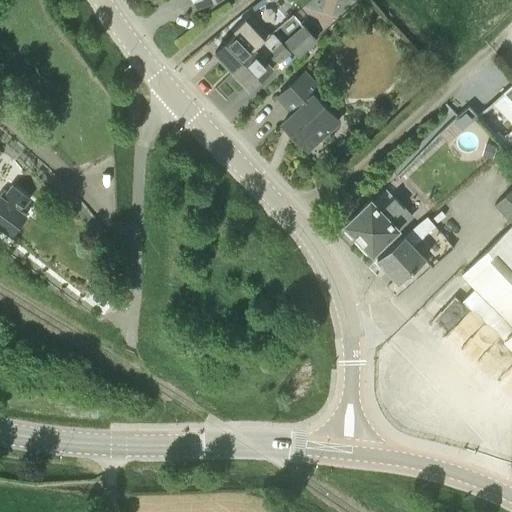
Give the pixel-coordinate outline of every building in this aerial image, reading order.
[(232,70),(255,49),(268,36),(258,26),(249,16),(235,29),(237,31),(215,52),(232,70)] [(298,55),(316,38),(304,25),(286,42),(298,55)] [(250,88),(284,56),(289,51),(272,32),(268,36),(255,49),(232,70),(250,88)] [(339,120),(315,94),(320,89),(304,71),(278,96),(293,113),(282,123),(307,150),(339,120)] [(511,84),(503,93),(511,102),(511,84)] [(490,157),(493,144),(483,142),(480,154),(490,157)] [(0,225),(11,234),(26,214),(21,210),(29,198),(12,186),(4,195),(0,192),(0,225)] [(373,253),(399,228),(412,215),(394,196),(386,187),(373,200),(371,199),(345,223),(373,253)] [(511,188),(495,205),(511,222),(511,188)] [(424,235),(435,225),(427,216),(377,258),(399,281),(425,258),(413,245),(424,235)] [(511,225),(462,274),(475,288),(461,302),(511,349),(511,225)]
